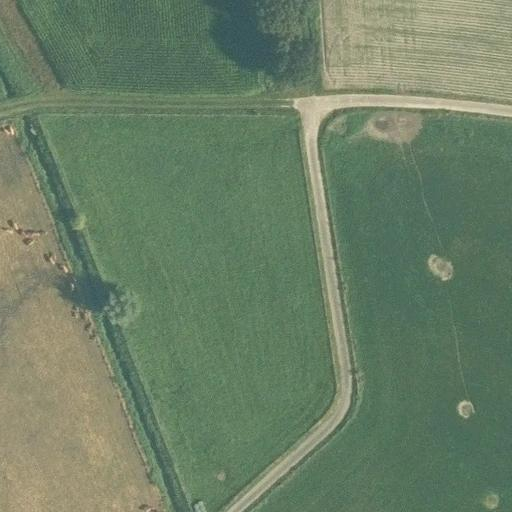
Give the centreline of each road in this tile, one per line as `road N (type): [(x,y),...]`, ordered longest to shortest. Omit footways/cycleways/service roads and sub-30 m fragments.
road 1 (unclassified): [(306,102),(346,403),(234,511)]
road 2 (track): [(0,113),(45,102),(306,102)]
road 3 (track): [(511,108),(369,97),(306,102)]
